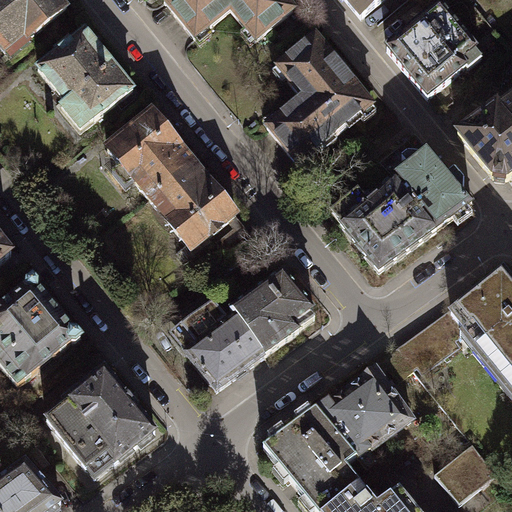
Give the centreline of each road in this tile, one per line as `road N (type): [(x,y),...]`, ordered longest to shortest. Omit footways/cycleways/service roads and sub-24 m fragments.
road 1 (residential): [(103,0),(370,325)]
road 2 (residential): [(0,187),(208,443)]
road 3 (residential): [(319,0),(508,226)]
road 4 (residential): [(208,443),(370,325)]
road 5 (residential): [(370,325),(508,226)]
